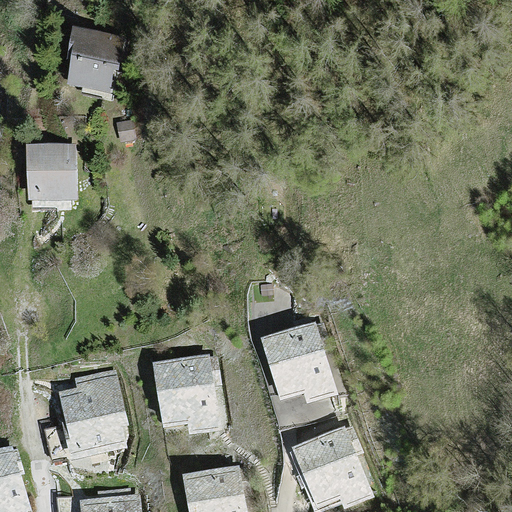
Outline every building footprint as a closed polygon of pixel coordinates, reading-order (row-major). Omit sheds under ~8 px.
[(126,39),(75,31),(65,90),(116,98),(126,39)] [(76,147),(26,149),(28,206),(78,205),(76,147)] [(318,324),(261,341),(281,405),(338,388),(318,324)] [(210,360),(154,367),(162,431),(219,423),(210,360)] [(115,380),(57,395),(74,460),(132,445),(115,380)] [(345,429),(290,449),(314,511),(317,511),(369,493),(345,429)] [(12,448),(0,451),(0,511),(26,511),(31,511),(12,448)] [(246,511),(239,467),(182,477),(188,511),(246,511)] [(140,511),(139,497),(77,503),(77,511),(140,511)]
